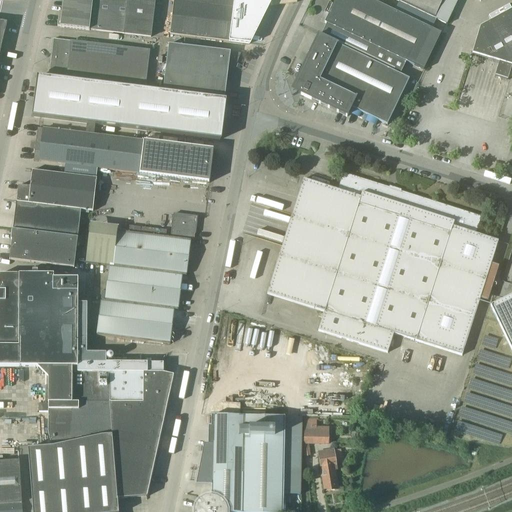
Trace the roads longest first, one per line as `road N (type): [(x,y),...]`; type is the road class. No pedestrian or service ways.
road 1 (unclassified): [(167,511),(252,111)]
road 2 (unclassified): [(511,193),(252,111)]
road 3 (unclassified): [(0,155),(35,0)]
road 4 (unclassified): [(252,111),(297,0)]
